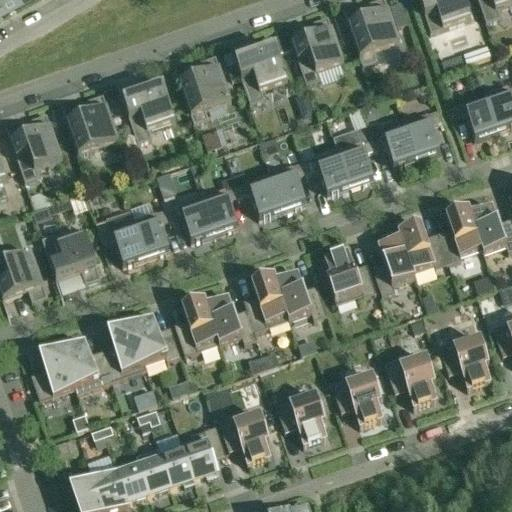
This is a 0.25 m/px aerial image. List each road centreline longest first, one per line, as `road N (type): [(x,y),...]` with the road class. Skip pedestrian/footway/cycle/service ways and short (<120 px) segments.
road 1 (residential): [(0,337),(511,158)]
road 2 (residential): [(0,100),(289,0)]
road 3 (residential): [(240,511),(511,418)]
